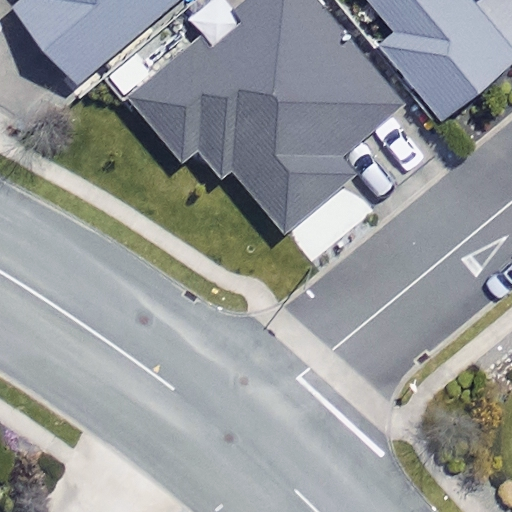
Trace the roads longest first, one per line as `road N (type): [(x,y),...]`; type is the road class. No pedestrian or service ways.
road 1 (residential): [(240,440),(300,376),(511,201)]
road 2 (residential): [(0,274),(112,344),(240,440)]
